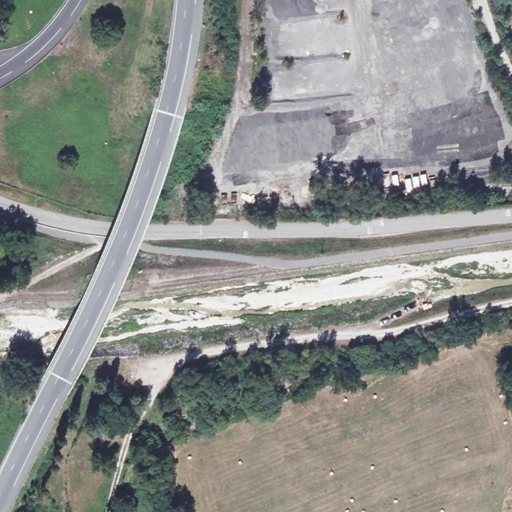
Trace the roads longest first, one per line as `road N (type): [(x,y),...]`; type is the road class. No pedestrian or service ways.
road 1 (motorway): [(0,494),(125,232),(175,82),(186,0)]
road 2 (unclassified): [(0,202),(144,232),(511,217)]
road 3 (track): [(511,306),(213,350),(160,367),(111,463),(102,511)]
